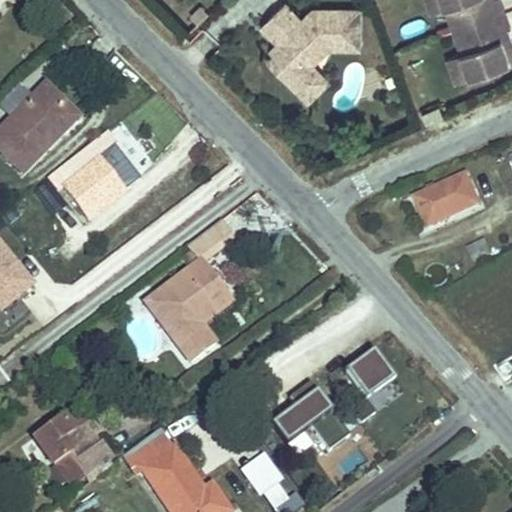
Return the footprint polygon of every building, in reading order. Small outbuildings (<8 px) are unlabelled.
[(445,11),(441,0),(424,0),(431,16),(445,11)] [(510,67),(499,35),(506,33),(511,31),(499,0),(496,0),(495,1),(488,3),(486,0),(441,0),(445,11),(462,57),(470,81),(510,67)] [(190,16),(198,25),(209,14),(201,6),(190,16)] [(262,28),(268,35),(278,45),(283,50),(275,58),(270,63),(299,93),(319,74),(313,67),(307,60),(317,51),(330,51),(359,51),(358,13),(313,12),(301,23),(284,7),(268,22),(262,28)] [(511,48),(506,33),(499,35),(510,67),(511,65),(511,48)] [(270,52),(275,58),(283,50),(278,45),(270,52)] [(313,67),(330,51),(317,51),(307,60),(313,67)] [(456,86),(470,81),(462,57),(447,62),(456,86)] [(309,103),(330,84),(319,74),(299,93),(309,103)] [(32,163),(35,166),(82,118),(46,82),(31,97),(9,119),(0,128),(0,154),(20,174),(32,163)] [(0,109),(9,119),(31,97),(19,85),(0,104),(0,109)] [(428,123),(444,117),(440,108),(424,114),(428,123)] [(117,144),(107,132),(48,179),(58,192),(64,187),(92,222),(128,194),(126,190),(141,179),(114,146),(117,144)] [(20,174),(23,178),(35,166),(32,163),(20,174)] [(465,178),(414,201),(427,229),(477,205),(465,178)] [(231,241),(217,223),(187,246),(200,264),(231,241)] [(0,312),(1,315),(37,285),(0,240),(0,312)] [(429,263),(426,282),(446,285),(449,266),(429,263)] [(213,317),(230,305),(200,264),(144,305),(189,366),(213,349),(198,328),(194,323),(208,311),(213,317)] [(194,323),(198,328),(213,317),(208,311),(194,323)] [(327,384),(358,426),(372,416),(362,402),(391,381),(370,352),(327,384)] [(285,399),(291,408),(266,426),(281,447),(307,429),(322,450),(343,435),(306,384),(285,399)] [(52,431),(60,444),(83,477),(87,483),(111,465),(97,445),(92,448),(87,441),(101,431),(92,417),(83,424),(76,414),(52,431)] [(168,450),(155,433),(120,459),(133,476),(139,472),(168,511),(209,511),(222,503),(209,484),(201,491),(171,448),(168,450)] [(69,487),(83,477),(60,444),(46,454),(69,487)] [(340,462),(347,476),(370,464),(362,450),(340,462)] [(275,510),(276,511),(305,511),(308,510),(296,494),(275,510)] [(92,499),(74,511),(93,511),(99,508),(92,499)] [(222,503),(209,511),(227,511),(228,511),(222,503)]
